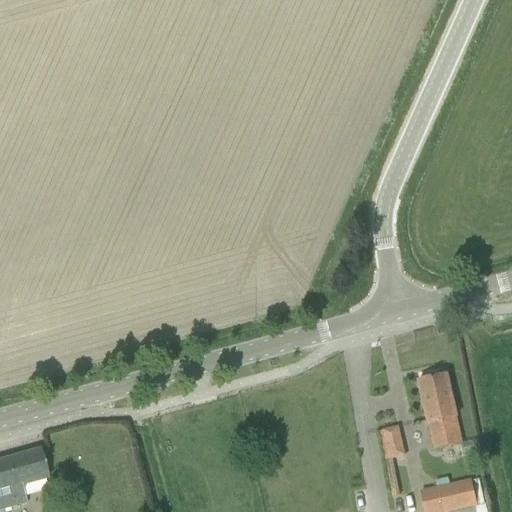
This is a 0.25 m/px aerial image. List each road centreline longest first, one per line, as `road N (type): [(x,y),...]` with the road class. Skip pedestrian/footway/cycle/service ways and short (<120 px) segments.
road 1 (tertiary): [(0,416),(403,303)]
road 2 (tertiary): [(403,303),(400,197),(475,0)]
